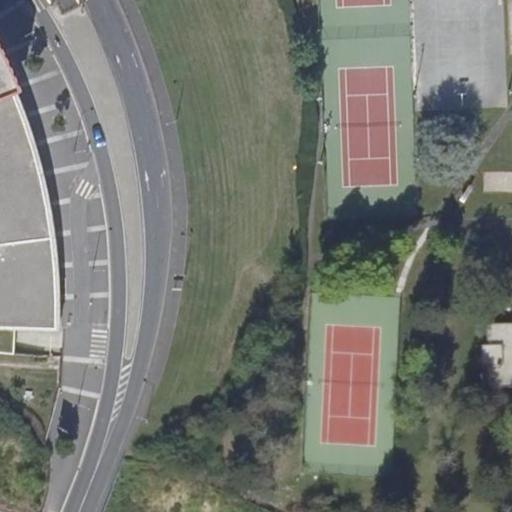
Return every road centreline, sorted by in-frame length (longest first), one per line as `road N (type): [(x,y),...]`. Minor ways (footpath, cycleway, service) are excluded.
road 1 (secondary): [(98,453),(145,357),(157,276),(157,205),(145,137),(98,0)]
road 2 (secondary): [(32,0),(100,143),(114,207),(121,274),(98,453)]
